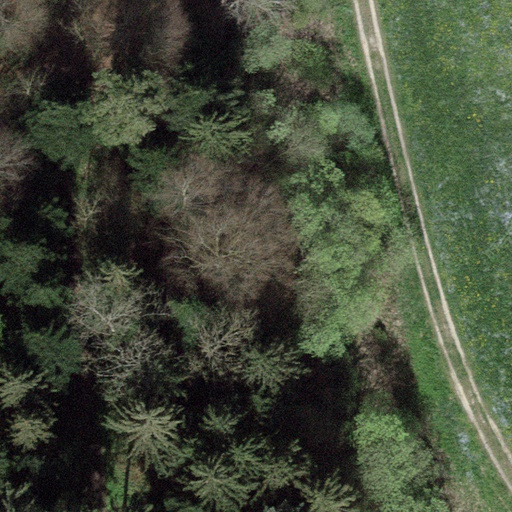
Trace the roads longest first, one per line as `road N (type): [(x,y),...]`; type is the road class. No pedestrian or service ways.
road 1 (track): [(66,511),(24,0)]
road 2 (track): [(511,407),(475,316),(382,0)]
